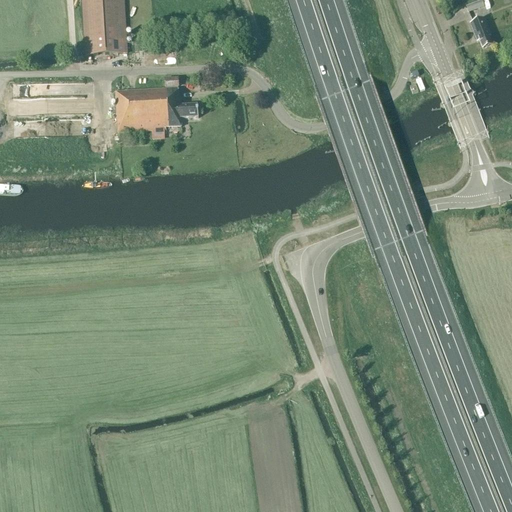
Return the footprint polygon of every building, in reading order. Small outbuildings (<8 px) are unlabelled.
[(81,0),(85,57),(127,55),(124,0),(81,0)] [(484,7),(482,1),(466,7),(468,14),(484,7)] [(483,50),(492,47),(488,38),(491,37),(484,20),(470,25),(476,40),(478,39),(483,50)] [(423,77),(417,78),(420,91),(426,90),(423,77)] [(166,88),(178,88),(178,80),(165,81),(166,88)] [(116,93),(118,134),(173,131),(173,129),(171,90),(116,93)] [(171,90),(173,129),(181,128),(181,120),(198,119),(198,107),(180,108),(180,100),(179,100),(178,90),(171,90)]
